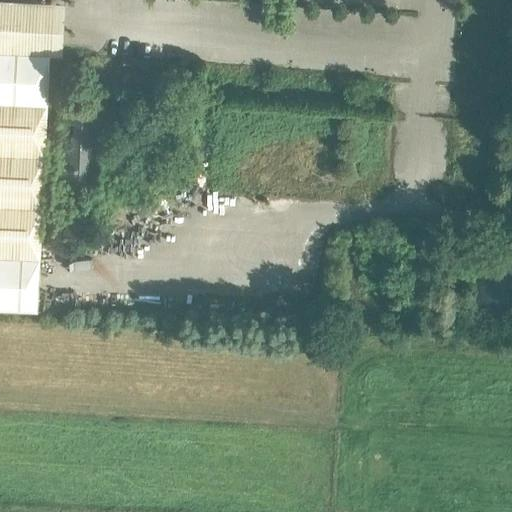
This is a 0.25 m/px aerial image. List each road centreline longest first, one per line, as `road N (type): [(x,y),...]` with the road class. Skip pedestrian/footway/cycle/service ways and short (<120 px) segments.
road 1 (unknown): [(386,43),(407,74),(418,124),(418,148),(401,186),(362,210),(241,240),(120,246)]
road 2 (unknown): [(386,43),(234,43),(177,28),(147,0)]
